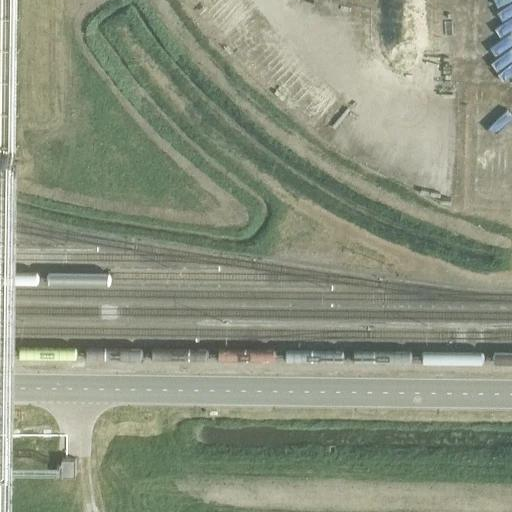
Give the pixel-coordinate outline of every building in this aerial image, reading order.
[(511,34),(511,0),(499,0),(499,35),(511,34)] [(474,3),(431,1),(429,52),(473,54),(474,3)] [(410,97),(410,13),(380,13),(381,97),(410,97)] [(434,60),(432,110),(444,110),(443,136),(468,137),(471,69),(456,68),(456,61),(434,60)] [(303,65),(302,121),(332,121),(332,103),(337,103),(338,65),(303,65)] [(481,100),(511,102),(511,72),(483,71),(481,100)] [(511,144),(474,143),(473,172),(484,173),(483,204),(511,204),(511,144)]
